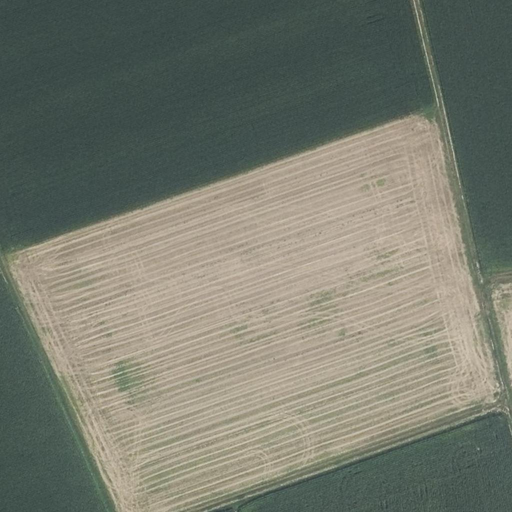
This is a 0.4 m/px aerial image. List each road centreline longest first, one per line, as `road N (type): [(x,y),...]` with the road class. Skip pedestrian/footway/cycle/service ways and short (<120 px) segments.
road 1 (track): [(418,0),(511,384)]
road 2 (track): [(511,409),(221,511)]
road 3 (track): [(0,251),(111,511)]
